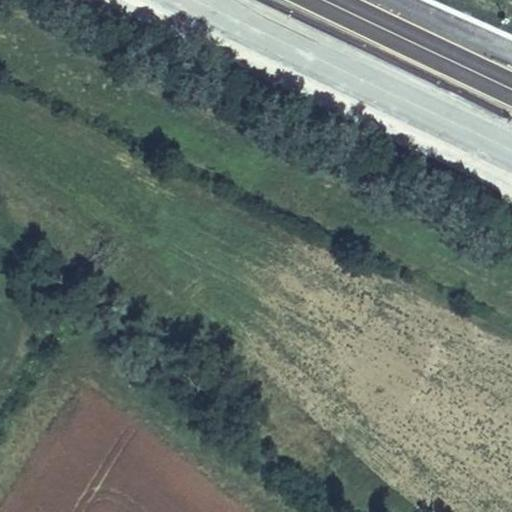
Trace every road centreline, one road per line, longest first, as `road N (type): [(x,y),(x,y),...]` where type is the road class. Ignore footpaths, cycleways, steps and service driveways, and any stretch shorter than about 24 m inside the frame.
road 1 (motorway): [(204,0),(511,145)]
road 2 (motorway): [(511,88),(329,0)]
